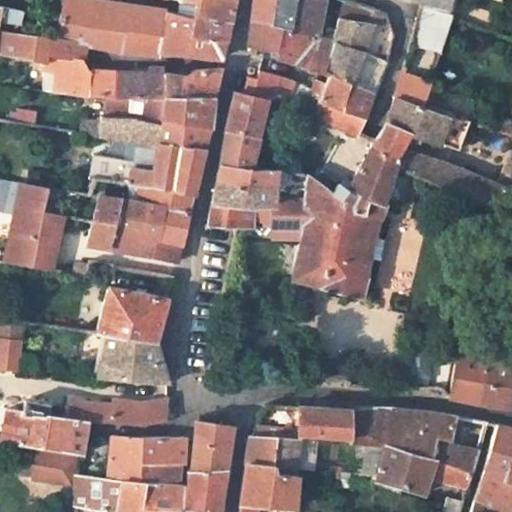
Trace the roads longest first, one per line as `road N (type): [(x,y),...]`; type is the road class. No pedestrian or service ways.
road 1 (residential): [(236,397),(175,398),(168,344),(187,230),(245,0)]
road 2 (residential): [(511,414),(236,397)]
